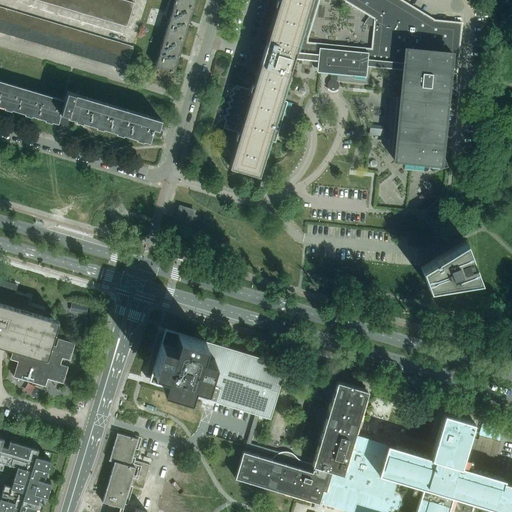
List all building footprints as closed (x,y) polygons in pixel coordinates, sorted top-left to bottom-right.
[(70,10),(73,0),(67,0),(65,8),(70,10)] [(73,0),(70,10),(76,11),(79,0),(73,0)] [(81,13),(85,1),(80,0),(79,0),(76,11),(81,13)] [(115,0),(113,9),(118,11),(121,0),(115,0)] [(124,0),(121,0),(118,11),(124,13),(127,1),(124,0)] [(193,6),(174,0),(164,33),(183,38),(193,6)] [(443,143),(449,81),(456,81),(462,22),(437,20),(425,13),(403,0),(278,0),(252,89),(237,85),(224,127),(239,132),(229,165),(259,174),(269,140),(275,141),(287,101),(281,99),(287,78),(289,74),(294,57),(321,60),(320,68),(331,69),(330,79),(329,80),(328,81),(328,82),(328,83),(328,84),(328,85),(329,86),(330,87),(331,88),(332,88),(333,88),(334,88),(335,88),(335,87),(336,87),(337,86),(337,85),(338,84),(338,83),(338,82),(338,81),(337,81),(337,80),(336,79),(368,83),(370,64),(403,68),(400,96),(397,96),(392,148),(395,148),(393,160),(405,161),(405,167),(417,168),(420,168),(423,169),(428,168),(432,168),(436,167),(440,167),(444,166),(447,165),(441,147),(441,142),(443,143)] [(81,13),(87,15),(90,3),(85,1),(81,13)] [(127,1),(124,13),(129,14),(133,2),(127,1)] [(92,16),(96,4),(90,3),(87,15),(92,16)] [(92,16),(98,18),(102,6),(96,4),(92,16)] [(103,19),(107,8),(102,6),(98,18),(103,19)] [(5,8),(1,20),(2,20),(7,22),(10,10),(5,8)] [(103,19),(109,21),(113,9),(107,8),(103,19)] [(114,23),(118,11),(113,9),(109,21),(114,23)] [(10,10),(7,22),(8,22),(12,23),(16,11),(10,10)] [(16,11),(12,23),(13,24),(18,25),(21,13),(16,11)] [(114,23),(120,24),(124,13),(118,11),(114,23)] [(21,13),(18,25),(19,25),(23,27),(27,15),(21,13)] [(120,24),(125,26),(129,14),(124,13),(120,24)] [(27,15),(23,27),(25,27),(29,28),(32,16),(27,15)] [(32,16),(29,28),(31,29),(34,30),(38,18),(32,16)] [(38,18),(34,30),(37,31),(40,32),(44,20),(38,18)] [(44,20),(40,32),(42,32),(46,33),(49,21),(44,20)] [(49,21),(46,33),(48,34),(51,35),(55,23),(49,21)] [(8,22),(4,34),(10,35),(13,24),(12,23),(8,22)] [(55,23),(51,35),(54,36),(57,37),(60,25),(55,23)] [(13,24),(10,35),(16,37),(19,25),(18,25),(13,24)] [(19,25),(16,37),(22,39),(25,27),(23,27),(19,25)] [(60,25),(57,37),(60,38),(62,38),(66,26),(60,25)] [(66,26),(62,38),(66,39),(68,40),(72,28),(66,26)] [(25,27),(22,39),(27,40),(31,29),(29,28),(25,27)] [(72,28),(68,40),(71,41),(74,42),(77,30),(72,28)] [(31,29),(27,40),(33,42),(37,31),(34,30),(31,29)] [(77,30),(74,42),(77,43),(79,43),(83,31),(77,30)] [(37,31),(33,42),(39,44),(42,32),(40,32),(37,31)] [(83,31),(79,43),(83,45),(85,45),(88,33),(83,31)] [(42,32),(39,44),(45,46),(48,34),(46,33),(42,32)] [(88,33),(85,45),(89,46),(90,47),(94,35),(88,33)] [(164,33),(154,65),(174,71),(183,38),(164,33)] [(48,34),(45,46),(51,47),(54,36),(51,35),(48,34)] [(94,35),(90,47),(95,48),(96,48),(100,36),(94,35)] [(54,36),(51,47),(56,49),(60,38),(57,37),(54,36)] [(100,36),(96,48),(100,50),(102,50),(105,38),(100,36)] [(60,38),(56,49),(62,51),(66,39),(62,38),(60,38)] [(105,38),(102,50),(106,52),(107,52),(111,40),(105,38)] [(66,39),(62,51),(68,53),(71,41),(68,40),(66,39)] [(111,40),(107,52),(112,53),(113,53),(116,41),(111,40)] [(71,41),(68,53),(74,54),(77,43),(74,42),(71,41)] [(116,41),(113,53),(118,55),(122,43),(116,41)] [(77,43),(74,54),(80,56),(83,45),(79,43),(77,43)] [(122,43),(118,55),(124,57),(128,45),(122,43)] [(83,45),(80,56),(85,58),(89,46),(85,45),(83,45)] [(128,45),(124,57),(129,59),(133,46),(128,45)] [(89,46),(85,58),(91,59),(95,48),(90,47),(89,46)] [(95,48),(91,59),(97,61),(100,50),(96,48),(95,48)] [(100,50),(97,61),(103,63),(106,52),(102,50),(100,50)] [(106,52),(103,63),(109,65),(112,53),(107,52),(106,52)] [(112,53),(109,65),(114,66),(118,55),(113,53),(112,53)] [(118,55),(114,66),(120,68),(124,57),(118,55)] [(124,57),(120,68),(126,70),(129,59),(124,57)] [(161,119),(155,117),(155,119),(75,97),(76,93),(67,91),(63,103),(0,83),(0,105),(58,123),(58,122),(60,122),(62,125),(65,126),(68,124),(69,121),(68,119),(68,116),(149,140),(151,133),(154,134),(156,136),(159,137),(162,135),(163,132),(161,129),(158,128),(161,119)] [(197,215),(193,214),(194,210),(180,206),(176,219),(190,223),(191,219),(195,221),(197,215)] [(421,246),(422,236),(408,235),(407,245),(421,246)] [(465,240),(421,267),(428,287),(479,279),(465,240)] [(41,315),(43,308),(44,308),(28,303),(30,296),(15,291),(17,283),(1,278),(0,280),(0,344),(13,348),(10,358),(18,360),(13,376),(45,385),(47,377),(63,382),(68,366),(60,363),(62,356),(70,359),(75,343),(58,338),(56,345),(49,343),(54,328),(57,319),(41,315)] [(80,305),(79,312),(86,313),(88,306),(80,305)] [(255,413),(259,414),(270,418),(286,365),(239,350),(165,328),(153,366),(150,377),(149,381),(211,400),(255,413)] [(367,389),(337,380),(312,463),(301,460),(299,459),(298,458),(296,457),(296,456),(294,455),(294,454),(293,454),(292,453),(290,452),(289,452),(287,451),(284,451),(283,451),(281,452),(280,452),(250,443),(259,414),(255,413),(236,478),(319,502),(319,500),(322,491),(324,492),(329,473),(343,477),(355,434),(367,389)] [(386,444),(355,434),(343,477),(329,473),(324,492),(322,491),(319,500),(322,500),(321,503),(351,511),(446,511),(452,495),(461,465),(474,421),(443,412),(430,456),(387,443),(386,444)] [(482,424),(479,434),(499,440),(502,429),(482,424)] [(44,504),(51,482),(44,480),(50,459),(36,455),(38,448),(9,440),(7,447),(2,445),(4,438),(0,437),(0,469),(1,469),(2,469),(4,462),(17,466),(11,485),(4,483),(0,495),(0,511),(11,511),(12,510),(19,511),(34,511),(37,502),(44,504)] [(131,437),(109,511),(139,511),(132,510),(150,451),(154,452),(156,445),(131,437)] [(504,478),(461,465),(452,495),(494,508),(493,511),(495,511),(511,511),(511,482),(504,480),(504,478)]
